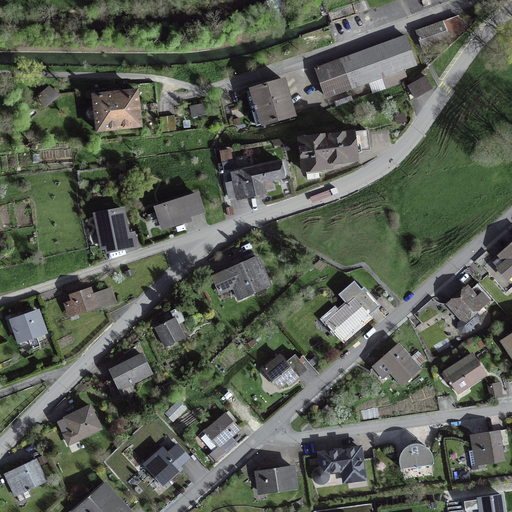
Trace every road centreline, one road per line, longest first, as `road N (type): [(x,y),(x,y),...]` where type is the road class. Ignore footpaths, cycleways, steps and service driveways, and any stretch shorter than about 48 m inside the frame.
road 1 (residential): [(235,230),(391,158),(475,45),(511,9)]
road 2 (residential): [(511,215),(267,430)]
road 3 (residential): [(471,0),(165,103)]
road 4 (residential): [(0,448),(181,267),(235,230)]
road 5 (residential): [(267,430),(304,439),(511,409)]
road 6 (residential): [(235,230),(0,303)]
road 7 (residential): [(267,430),(175,511)]
